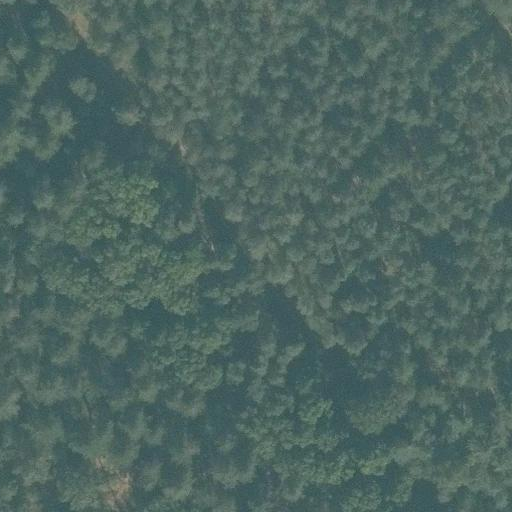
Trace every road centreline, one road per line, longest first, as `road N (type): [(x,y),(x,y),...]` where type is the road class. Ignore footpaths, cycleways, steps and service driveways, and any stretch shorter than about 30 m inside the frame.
road 1 (track): [(438,511),(56,0)]
road 2 (track): [(251,260),(477,20),(481,0)]
